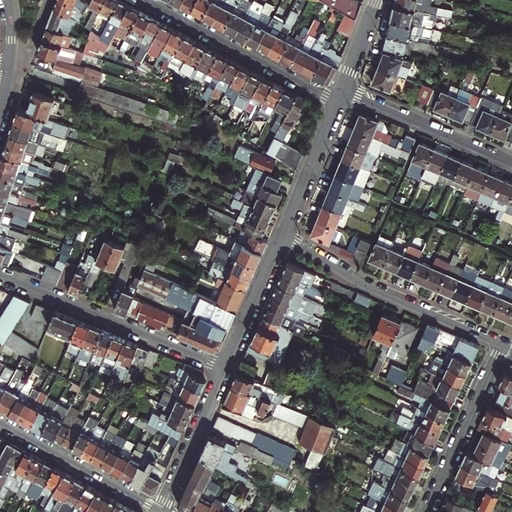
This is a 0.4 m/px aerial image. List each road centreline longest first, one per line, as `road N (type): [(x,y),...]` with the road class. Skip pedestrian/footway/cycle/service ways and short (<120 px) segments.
road 1 (residential): [(503,345),(355,280),(283,234)]
road 2 (residential): [(225,367),(0,273)]
road 3 (residential): [(338,103),(146,0)]
road 4 (residential): [(425,511),(503,345)]
road 5 (residential): [(344,90),(511,163)]
road 6 (residential): [(0,424),(160,511)]
road 7 (residential): [(160,511),(225,367)]
road 8 (residential): [(225,367),(283,234)]
road 9 (residential): [(283,234),(338,103)]
